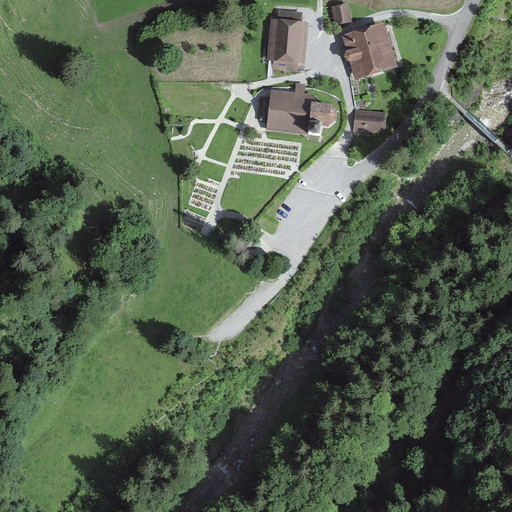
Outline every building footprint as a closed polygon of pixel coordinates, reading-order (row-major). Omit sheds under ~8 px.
[(335,9),(337,22),(348,20),(345,7),(335,9)] [(274,57),(273,69),(297,71),(298,60),(299,60),(299,58),(300,48),(301,40),(302,29),(302,28),(300,27),(302,16),(279,14),(278,25),(277,25),(274,57)] [(352,51),(346,53),(345,58),(348,61),(355,61),(359,75),(389,66),(379,31),(349,40),(352,51)] [(321,126),(328,127),(335,121),(335,113),(330,107),(314,105),(315,98),(271,94),(267,129),(320,136),(321,126)] [(381,131),(383,117),(356,114),(353,132),(368,134),(369,130),(381,131)]
